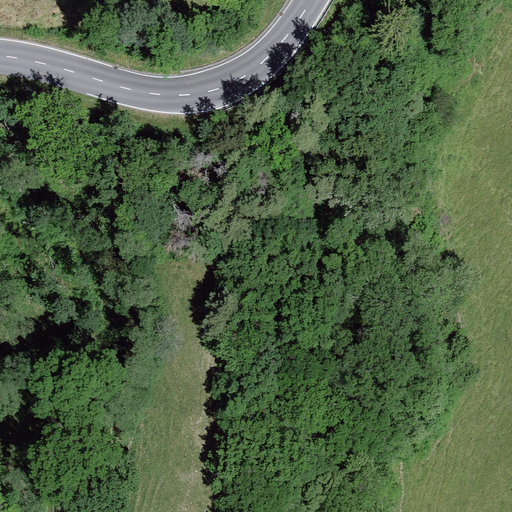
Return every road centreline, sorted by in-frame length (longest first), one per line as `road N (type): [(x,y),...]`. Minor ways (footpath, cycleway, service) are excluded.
road 1 (track): [(417,0),(390,58),(338,236),(292,511)]
road 2 (tertiary): [(314,0),(283,45),(244,78),(179,97),(0,55)]
